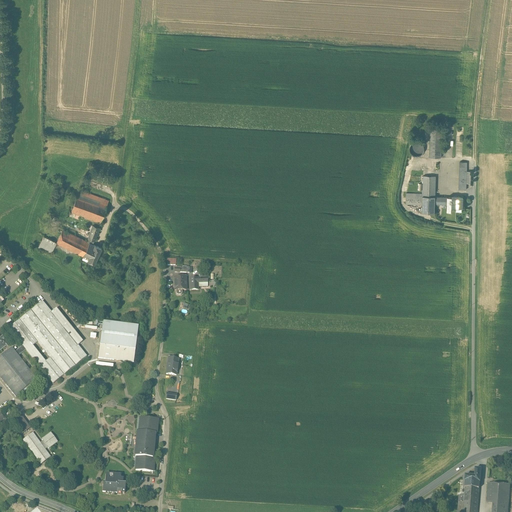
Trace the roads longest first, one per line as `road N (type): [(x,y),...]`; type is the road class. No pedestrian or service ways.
road 1 (residential): [(160,511),(168,422),(156,388),(164,271),(132,213),(119,206)]
road 2 (residential): [(473,192),(476,457)]
